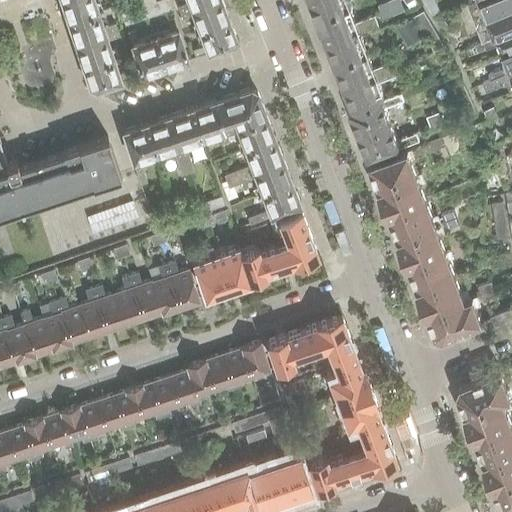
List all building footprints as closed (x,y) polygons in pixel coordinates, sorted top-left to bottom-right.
[(60,0),(67,19),(98,9),(94,0),(60,0)] [(142,4),(140,0),(127,0),(130,8),(135,7),(142,4)] [(162,12),(158,0),(155,0),(154,0),(150,2),(154,14),(162,12)] [(158,0),(162,12),(170,9),(167,0),(158,0)] [(179,11),(210,0),(182,0),(184,3),(177,5),(179,11)] [(193,31),(225,19),(218,0),(210,0),(179,11),(181,17),(188,15),(193,31)] [(309,0),(323,33),(356,20),(348,0),(309,0)] [(404,9),(400,0),(385,0),(377,4),(383,18),(404,9)] [(424,0),(434,16),(442,13),(435,0),(424,0)] [(511,8),(511,0),(475,0),(467,3),(475,23),(511,8)] [(154,14),(150,2),(142,4),(135,7),(139,19),(154,14)] [(139,19),(135,7),(130,8),(119,11),(123,24),(139,19)] [(511,31),(511,8),(475,23),(483,43),(511,31)] [(106,33),(98,9),(67,19),(74,43),(106,33)] [(434,51),(443,45),(423,10),(414,16),(434,51)] [(445,34),(452,31),(442,13),(434,16),(445,34)] [(356,21),(356,20),(323,33),(341,81),(374,68),(374,67),(362,35),(379,28),(374,14),(356,21)] [(169,29),(153,34),(163,66),(187,58),(174,19),(167,21),(169,29)] [(194,56),(232,43),(225,19),(193,31),(198,47),(192,49),(194,56)] [(411,19),(397,27),(406,42),(420,33),(411,19)] [(454,30),(452,31),(445,34),(453,47),(457,45),(459,40),(454,30)] [(500,55),(503,55),(511,51),(511,31),(475,46),(478,52),(496,45),(500,55)] [(140,73),(163,66),(153,34),(136,39),(134,32),(128,34),(140,73)] [(113,56),(106,33),(74,43),(82,67),(113,56)] [(483,83),(510,73),(511,72),(511,51),(503,55),(500,55),(505,67),(488,74),(490,79),(482,82),(483,83)] [(121,80),(113,56),(82,67),(88,85),(95,89),(121,80)] [(341,81),(353,113),(387,100),(386,98),(379,81),(397,74),(392,60),(374,67),(374,68),(341,81)] [(511,72),(510,73),(483,83),(486,91),(506,83),(508,88),(511,85),(511,72)] [(468,119),(477,115),(461,78),(451,83),(468,119)] [(250,87),(215,99),(222,118),(236,114),(240,125),(266,115),(257,90),(250,87)] [(386,98),(387,100),(353,113),(351,114),(369,161),(405,147),(404,145),(419,139),(417,131),(401,137),(388,104),(404,98),(401,92),(386,98)] [(215,99),(192,107),(202,138),(219,132),(222,139),(228,137),(228,136),(225,130),(222,118),(215,99)] [(202,138),(192,107),(168,114),(187,173),(194,170),(187,151),(185,143),(202,138)] [(497,118),(493,107),(484,110),(488,122),(497,118)] [(431,129),(443,124),(438,111),(426,116),(431,129)] [(187,173),(168,114),(145,122),(155,153),(173,147),(176,154),(182,174),(187,173)] [(247,148),(275,138),(266,115),(240,125),(225,130),(228,136),(242,131),(247,148)] [(155,153),(145,122),(121,130),(134,168),(140,166),(137,158),(155,153)] [(455,131),(429,141),(432,150),(441,147),(444,156),(454,152),(458,148),(458,141),(455,131)] [(0,212),(89,183),(91,187),(120,177),(106,135),(86,142),(79,144),(62,150),(62,151),(18,166),(17,164),(0,169),(0,212)] [(226,180),(284,160),(275,138),(247,148),(252,163),(223,173),(226,180)] [(498,161),(508,158),(502,140),(493,143),(498,161)] [(0,143),(0,169),(17,164),(15,159),(13,158),(6,160),(0,143)] [(371,166),(385,203),(421,189),(409,159),(424,153),(422,147),(371,166)] [(503,179),(511,176),(511,174),(508,158),(498,161),(503,179)] [(262,193),(292,182),(284,160),(226,180),(228,187),(248,180),(257,177),(262,193)] [(261,218),(301,204),(292,182),(262,193),(267,207),(258,210),(246,215),(249,223),(261,218)] [(421,189),(385,203),(399,239),(435,225),(421,189)] [(223,203),(221,195),(209,199),(211,207),(223,203)] [(91,230),(137,213),(131,198),(85,214),(91,230)] [(200,211),(211,207),(209,199),(197,203),(200,211)] [(494,209),(496,221),(505,220),(503,208),(494,209)] [(229,219),(226,209),(220,211),(223,221),(229,219)] [(460,224),(455,209),(442,213),(448,228),(460,224)] [(240,252),(249,278),(317,255),(302,210),(272,220),(275,228),(281,226),(286,242),(258,252),(256,246),(240,252)] [(223,221),(220,211),(213,214),(217,223),(223,221)] [(214,224),(211,215),(204,217),(208,226),(214,224)] [(208,226),(204,217),(198,219),(201,228),(208,226)] [(197,230),(193,221),(188,223),(191,232),(197,230)] [(191,232),(188,223),(182,225),(185,234),(191,232)] [(265,224),(243,232),(247,242),(269,234),(265,224)] [(399,239),(414,278),(450,265),(435,225),(399,239)] [(508,240),(506,227),(497,228),(499,241),(508,240)] [(166,241),(163,231),(156,234),(160,243),(166,241)] [(153,245),(160,243),(156,234),(150,236),(153,245)] [(218,244),(212,246),(227,287),(249,280),(249,278),(240,252),(237,242),(219,248),(218,244)] [(128,254),(125,244),(119,246),(122,256),(128,254)] [(116,258),(122,256),(119,246),(112,248),(116,258)] [(204,295),(227,287),(212,246),(208,248),(209,251),(191,257),(204,295)] [(93,266),(89,256),(83,259),(86,268),(93,266)] [(474,257),(466,260),(468,266),(476,262),(474,257)] [(80,270),(86,268),(83,259),(77,261),(80,270)] [(170,265),(167,266),(180,303),(199,297),(189,267),(173,272),(170,265)] [(463,298),(450,265),(414,278),(427,312),(463,298)] [(165,275),(152,279),(162,309),(180,303),(167,266),(162,267),(165,275)] [(56,278),(53,269),(46,271),(50,281),(56,278)] [(43,283),(50,281),(46,271),(40,274),(43,283)] [(131,278),(143,314),(160,308),(161,309),(162,309),(152,279),(151,280),(150,279),(144,281),(141,274),(131,278)] [(129,286),(115,291),(125,320),(143,314),(131,278),(126,279),(129,286)] [(492,281),(478,285),(483,301),(497,296),(492,281)] [(20,292),(18,283),(10,285),(13,294),(20,292)] [(94,290),(107,326),(125,320),(115,291),(106,294),(103,287),(94,290)] [(92,299),(79,303),(89,332),(107,326),(94,290),(89,291),(92,299)] [(473,294),(463,298),(427,312),(434,330),(445,335),(483,319),(473,294)] [(58,303),(70,339),(89,332),(79,303),(70,306),(68,299),(58,302),(58,303)] [(71,340),(70,339),(58,303),(55,304),(57,310),(42,315),(53,346),(71,340)] [(52,346),(53,346),(42,315),(35,318),(33,312),(22,316),(24,322),(34,351),(51,345),(52,346)] [(321,372),(358,358),(349,334),(341,315),(318,322),(327,345),(330,355),(326,357),(329,366),(320,370),(321,372)] [(34,352),(34,351),(24,322),(17,324),(15,318),(4,322),(16,357),(34,352)] [(0,362),(16,357),(4,322),(3,320),(0,321),(0,325),(1,329),(0,329),(0,362)] [(266,340),(275,367),(293,361),(296,370),(304,367),(300,354),(327,345),(318,322),(266,340)] [(259,340),(241,346),(250,371),(262,367),(263,372),(269,370),(259,340)] [(239,375),(250,371),(241,346),(223,352),(233,382),(240,380),(239,375)] [(223,352),(204,358),(213,384),(225,379),(226,384),(233,382),(223,352)] [(211,385),(213,384),(204,358),(186,364),(187,368),(195,395),(203,392),(201,388),(211,385)] [(330,395),(331,398),(332,398),(333,395),(349,389),(352,397),(372,390),(368,379),(362,364),(361,364),(358,358),(321,372),(322,375),(326,373),(334,393),(330,395)] [(187,368),(169,374),(177,399),(187,396),(190,403),(197,401),(195,395),(187,368)] [(511,396),(501,368),(461,384),(455,392),(464,414),(504,398),(508,397),(511,396)] [(167,402),(177,399),(169,374),(151,379),(162,412),(170,410),(167,402)] [(151,379),(132,386),(141,411),(152,407),(155,415),(162,412),(151,379)] [(305,389),(302,379),(282,386),(286,396),(305,389)] [(130,414),(141,411),(132,386),(114,392),(125,425),(133,422),(130,414)] [(377,406),(372,390),(352,397),(349,389),(333,395),(332,398),(331,398),(333,404),(336,403),(344,423),(341,424),(343,428),(350,425),(379,415),(375,407),(377,406)] [(114,392),(96,398),(104,423),(115,420),(118,427),(125,425),(114,392)] [(504,398),(464,414),(478,450),(511,436),(511,420),(507,408),(511,406),(508,397),(504,398)] [(104,423),(96,398),(78,404),(89,435),(89,437),(97,434),(94,426),(104,423)] [(81,438),(89,435),(78,404),(77,403),(59,409),(67,434),(79,430),(81,438)] [(285,416),(281,406),(275,408),(279,418),(285,416)] [(279,418),(275,408),(269,410),(272,420),(275,419),(279,418)] [(70,442),(67,434),(59,409),(40,415),(49,440),(60,436),(62,444),(70,442)] [(272,420),(269,410),(263,412),(266,422),(272,420)] [(266,422),(263,412),(256,414),(260,424),(266,422)] [(260,424),(256,414),(250,416),(254,426),(260,424)] [(22,421),(22,423),(33,455),(41,453),(38,443),(49,440),(40,415),(22,421)] [(395,458),(379,415),(350,425),(353,433),(358,431),(362,443),(357,445),(366,468),(395,458)] [(254,426),(250,416),(244,418),(247,428),(254,426)] [(286,421),(285,416),(279,418),(275,419),(276,424),(286,421)] [(247,428),(244,418),(238,420),(241,430),(247,428)] [(238,420),(231,422),(235,432),(241,430),(238,420)] [(289,427),(286,421),(276,424),(279,430),(289,427)] [(26,458),(33,455),(22,423),(4,429),(13,454),(24,450),(26,458)] [(231,433),(227,423),(221,425),(225,435),(231,433)] [(225,435),(221,425),(215,427),(218,438),(225,435)] [(218,438),(215,427),(209,429),(212,440),(218,438)] [(291,433),(289,427),(279,430),(281,436),(291,433)] [(321,437),(318,428),(299,434),(302,444),(321,437)] [(4,429),(0,430),(0,467),(5,466),(2,457),(13,454),(4,429)] [(212,440),(209,429),(202,432),(206,442),(212,440)] [(254,432),(256,439),(266,436),(263,429),(254,432)] [(206,442),(202,432),(196,434),(200,444),(206,442)] [(256,439),(254,432),(245,435),(247,442),(256,439)] [(281,436),(274,439),(279,452),(295,447),(291,433),(281,436)] [(200,444),(196,434),(190,436),(193,446),(200,444)] [(193,446),(190,436),(184,438),(187,448),(193,446)] [(492,485),(511,477),(511,436),(478,450),(492,485)] [(171,442),(175,452),(181,450),(178,440),(171,442)] [(165,444),(169,454),(175,452),(171,442),(165,444)] [(169,454),(165,444),(159,446),(162,456),(169,454)] [(340,477),(366,468),(357,445),(332,453),(340,477)] [(162,456),(159,446),(153,448),(156,458),(162,456)] [(156,458),(153,448),(146,450),(150,461),(156,458)] [(140,453),(144,463),(150,461),(146,450),(140,453)] [(296,450),(245,468),(256,501),(258,503),(262,502),(262,503),(264,502),(264,501),(273,498),(274,499),(276,498),(275,497),(285,494),(286,494),(287,494),(287,493),(290,492),(291,493),(292,493),(292,492),(296,490),(296,491),(298,491),(297,490),(307,486),(308,487),(309,487),(296,450)] [(134,455),(137,465),(144,463),(140,453),(134,455)] [(313,486),(340,477),(332,453),(324,456),(323,453),(304,459),(313,486)] [(132,467),(128,457),(122,459),(125,469),(132,467)] [(125,469),(122,459),(116,461),(119,471),(125,469)] [(119,471),(116,461),(109,463),(113,473),(119,471)] [(113,473),(109,463),(103,465),(107,475),(113,473)] [(107,475),(103,465),(97,467),(100,477),(107,475)] [(248,504),(256,501),(245,468),(244,468),(238,466),(219,472),(230,505),(246,500),(248,504)] [(100,477),(97,467),(91,469),(94,479),(100,477)] [(84,471),(88,481),(94,479),(91,469),(84,471)] [(214,511),(215,511),(230,505),(219,472),(200,479),(199,476),(193,477),(205,511),(214,511)] [(72,475),(76,485),(82,483),(78,473),(72,475)] [(66,477),(69,488),(76,485),(72,475),(66,477)] [(60,480),(63,490),(69,488),(66,477),(60,480)] [(189,483),(169,489),(177,511),(205,511),(193,477),(188,479),(189,483)] [(511,477),(492,485),(499,505),(507,509),(511,507),(511,477)] [(63,490),(60,480),(53,482),(57,492),(63,490)] [(57,492),(53,482),(47,484),(51,494),(57,492)] [(51,494),(47,484),(41,486),(44,496),(51,494)] [(35,488),(38,498),(44,496),(41,486),(35,488)] [(177,511),(169,489),(151,495),(150,491),(144,494),(149,511),(177,511)] [(23,492),(26,502),(32,500),(29,490),(23,492)] [(16,494),(20,504),(21,504),(26,502),(23,492),(16,494)] [(10,496),(14,506),(20,504),(16,494),(10,496)] [(139,499),(120,506),(122,511),(149,511),(144,494),(138,495),(139,499)] [(4,498),(7,508),(11,507),(14,506),(10,496),(4,498)]
